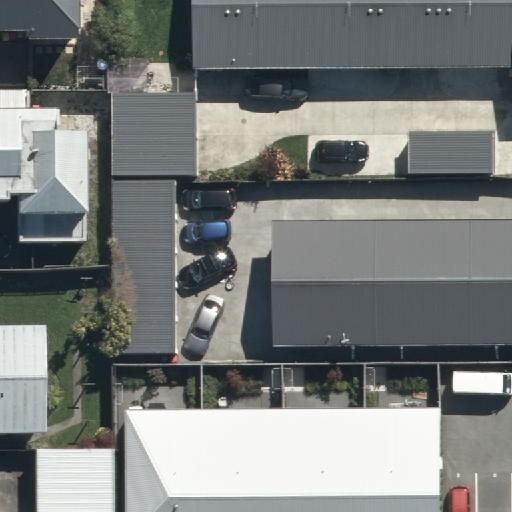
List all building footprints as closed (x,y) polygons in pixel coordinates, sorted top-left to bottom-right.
[(0,0),(0,26),(26,27),(26,36),(73,37),(73,0),(0,0)] [(511,0),(188,0),(189,72),(511,68),(511,0)] [(0,195),(4,196),(4,189),(15,189),(14,239),(83,239),(84,160),(89,161),(89,147),(83,147),(83,126),(56,126),(56,105),(29,105),(29,85),(0,85),(0,195)] [(112,185),(179,184),(200,183),(199,93),(111,94),(112,185)] [(494,128),(410,128),(411,172),(494,171),(494,128)] [(179,184),(112,185),(114,364),(181,363),(179,184)] [(511,217),(271,215),(270,340),(511,342),(511,217)] [(0,430),(45,430),(44,322),(0,322),(0,430)] [(441,511),(441,409),(125,410),(125,511),(441,511)] [(112,511),(112,445),(34,446),(34,511),(112,511)]
